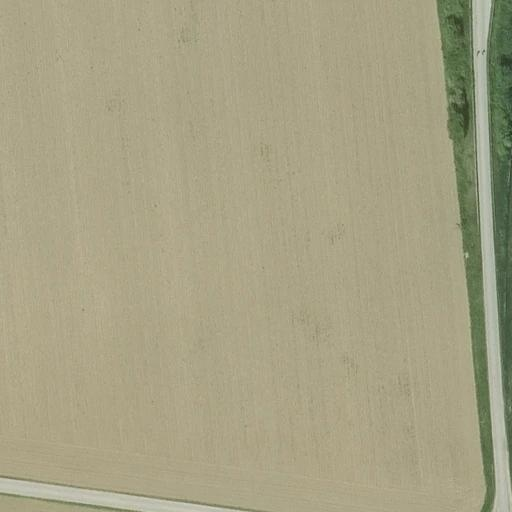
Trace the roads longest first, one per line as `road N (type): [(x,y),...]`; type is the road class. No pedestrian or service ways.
road 1 (unclassified): [(500,511),(483,0)]
road 2 (track): [(0,490),(160,511)]
